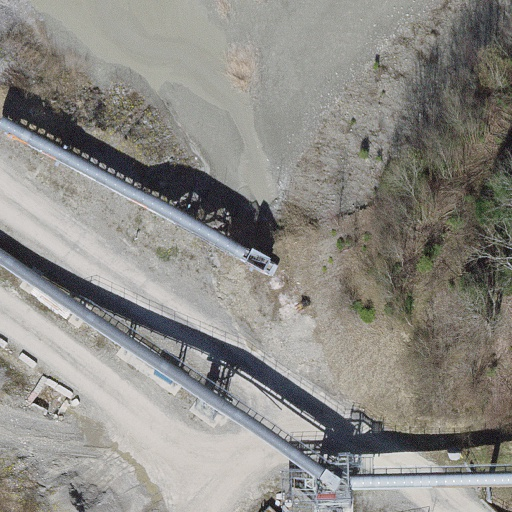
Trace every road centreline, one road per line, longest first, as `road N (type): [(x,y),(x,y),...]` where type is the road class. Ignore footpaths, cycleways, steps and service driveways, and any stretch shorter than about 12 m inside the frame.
road 1 (track): [(454,511),(0,179)]
road 2 (track): [(200,511),(293,391)]
